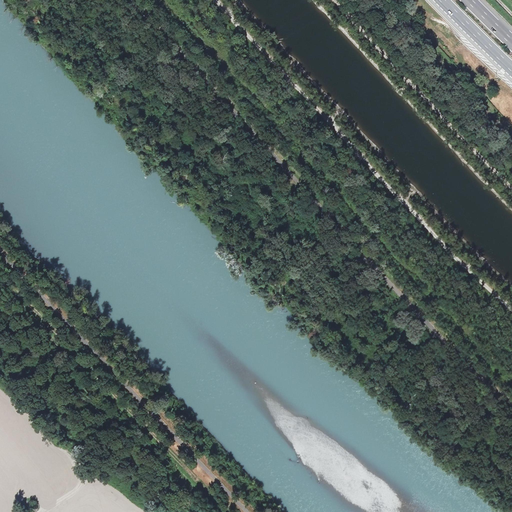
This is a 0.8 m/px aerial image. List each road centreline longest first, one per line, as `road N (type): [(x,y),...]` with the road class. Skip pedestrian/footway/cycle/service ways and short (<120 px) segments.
road 1 (track): [(212,0),(511,311)]
road 2 (track): [(511,185),(333,0)]
